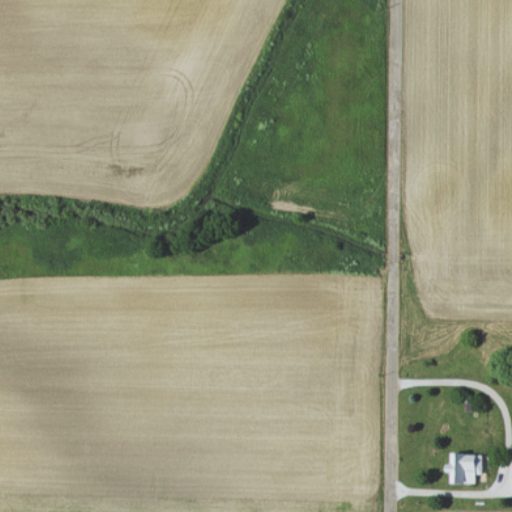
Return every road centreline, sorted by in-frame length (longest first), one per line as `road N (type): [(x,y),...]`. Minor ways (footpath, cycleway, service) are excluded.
road 1 (residential): [(388,511),(391,0)]
road 2 (residential): [(389,381),(485,387),(508,420),(503,485),(492,492),(389,490)]
